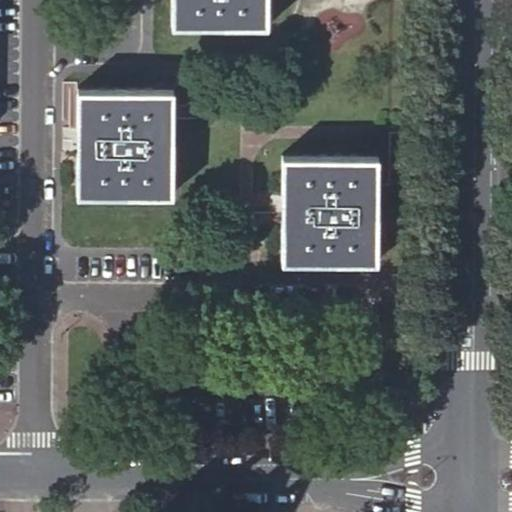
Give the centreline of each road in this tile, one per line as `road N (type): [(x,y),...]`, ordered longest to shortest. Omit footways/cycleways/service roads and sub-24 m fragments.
road 1 (residential): [(38,0),(35,478)]
road 2 (tertiary): [(475,0),(470,447)]
road 3 (residential): [(35,478),(334,480)]
road 4 (unclassified): [(470,447),(334,480)]
